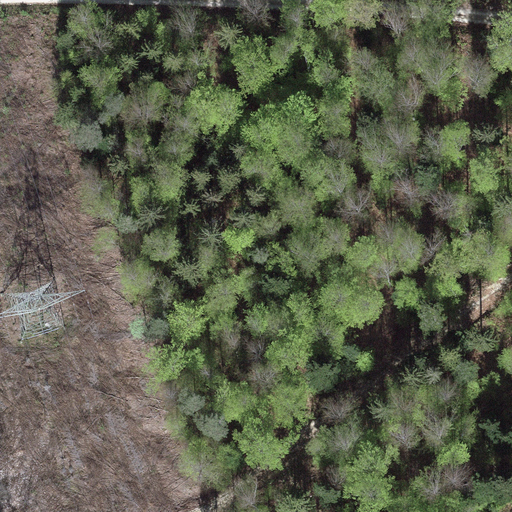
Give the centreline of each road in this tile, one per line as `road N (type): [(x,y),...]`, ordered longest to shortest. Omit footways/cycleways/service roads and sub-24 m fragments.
road 1 (track): [(511,283),(215,511)]
road 2 (track): [(271,0),(511,19)]
